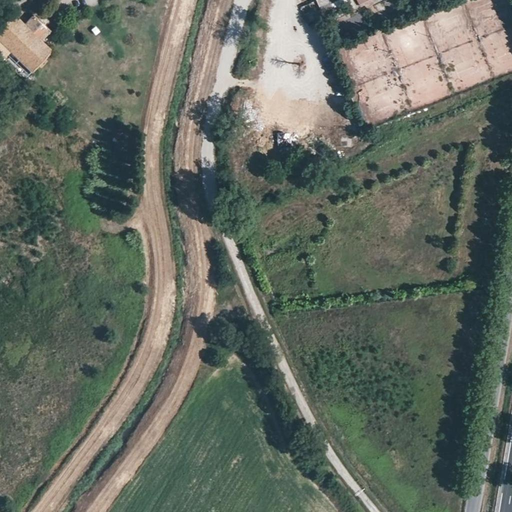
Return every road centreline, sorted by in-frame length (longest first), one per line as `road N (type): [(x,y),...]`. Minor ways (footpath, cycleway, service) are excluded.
road 1 (unclassified): [(235,0),(207,138),(221,213),(324,448),(373,511)]
road 2 (track): [(35,511),(115,405),(151,328),(157,289),(146,151),(178,0)]
road 3 (tertiary): [(472,511),(511,290)]
